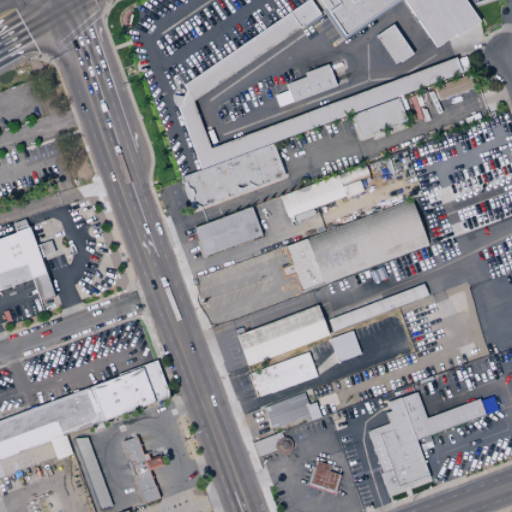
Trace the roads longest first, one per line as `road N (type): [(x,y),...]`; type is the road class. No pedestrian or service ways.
road 1 (primary): [(151,260),(236,490)]
road 2 (residential): [(163,291),(0,351)]
road 3 (primary): [(64,11),(115,157)]
